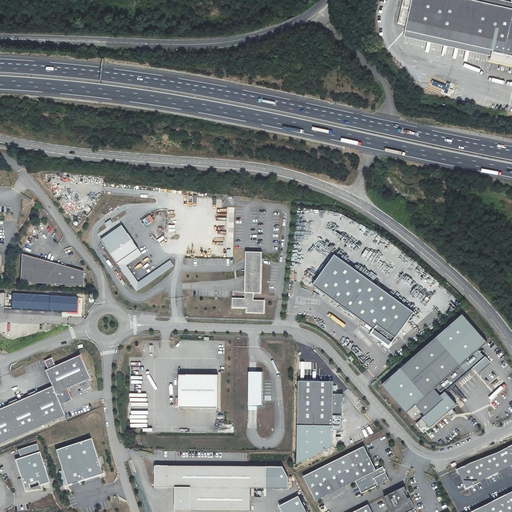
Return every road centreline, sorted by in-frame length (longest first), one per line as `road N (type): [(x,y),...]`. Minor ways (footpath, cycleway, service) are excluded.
road 1 (tertiary): [(511,339),(388,220),(311,180),(255,166),(0,138)]
road 2 (motorway): [(511,153),(151,80),(0,65)]
road 3 (motorway): [(0,82),(193,104),(511,170)]
road 4 (residential): [(125,323),(311,337),(425,455),(454,454),(511,427)]
road 5 (tertiary): [(0,38),(206,44),(266,33),(325,0)]
road 6 (residential): [(135,511),(110,425),(106,342)]
road 7 (residential): [(106,308),(92,264),(21,170)]
